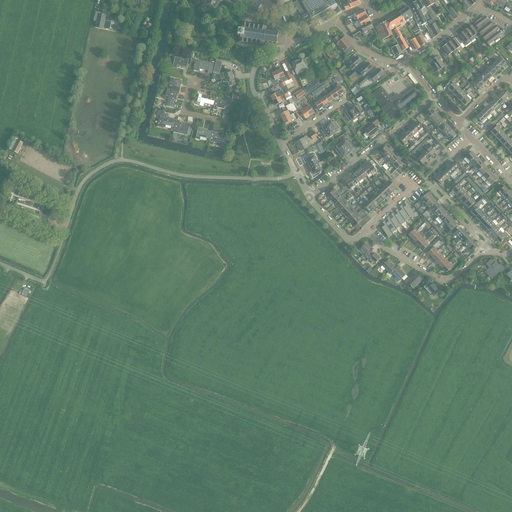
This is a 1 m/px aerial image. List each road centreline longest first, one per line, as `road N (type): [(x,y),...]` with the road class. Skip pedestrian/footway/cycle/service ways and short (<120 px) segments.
road 1 (unclassified): [(70,209),(93,171),(121,160),(197,176),(296,172)]
road 2 (residential): [(365,231),(438,280),(448,281),(480,254),(511,249)]
road 3 (residential): [(308,197),(434,96)]
